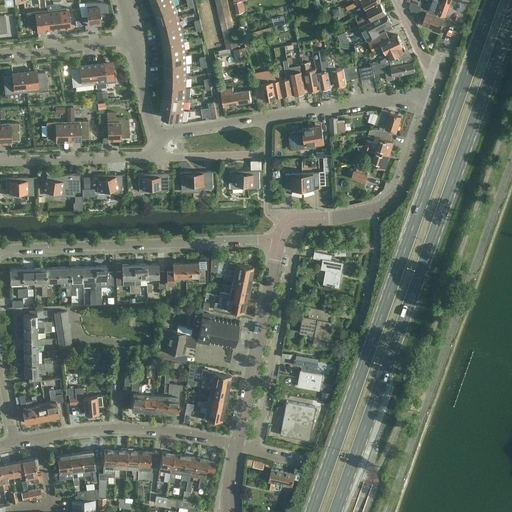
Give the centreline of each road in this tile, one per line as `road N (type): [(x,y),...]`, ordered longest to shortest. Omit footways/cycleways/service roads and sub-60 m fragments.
road 1 (primary): [(492,0),(312,511)]
road 2 (primary): [(335,511),(511,11)]
road 3 (residential): [(0,252),(257,239),(277,248)]
road 4 (unclassified): [(277,248),(285,226),(300,218),(371,210),(387,197),(429,102)]
road 5 (residential): [(9,441),(114,427),(236,444)]
road 6 (unclassified): [(266,118),(390,99),(429,102)]
road 7 (residential): [(0,161),(154,156)]
road 8 (residential): [(0,53),(134,37)]
